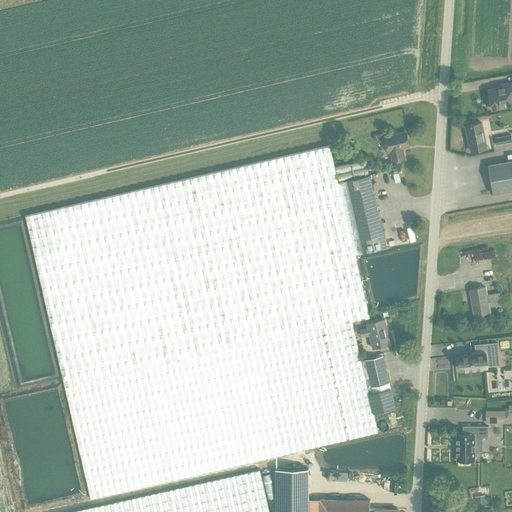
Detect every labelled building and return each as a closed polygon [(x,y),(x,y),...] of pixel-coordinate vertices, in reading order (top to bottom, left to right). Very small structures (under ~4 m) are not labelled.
[(511,82),(499,84),(500,87),(488,89),(492,109),(511,105),(511,82)] [(470,151),(487,148),(482,122),(465,125),(470,151)] [(375,140),(385,138),(388,152),(390,152),(392,161),(405,159),(403,148),(410,147),(406,131),(385,136),(384,132),(373,134),(375,140)] [(495,138),(496,145),(511,142),(510,135),(495,138)] [(366,158),(335,165),(330,145),(25,216),(91,498),(378,432),(373,413),(395,407),(383,355),(382,355),(372,357),(372,358),(361,360),(352,321),(370,317),(355,254),(363,252),(387,247),(370,175),(339,182),(338,181),(370,174),(366,158)] [(493,194),(511,190),(511,160),(488,164),(493,194)] [(500,299),(499,292),(487,294),(486,286),(469,289),(474,315),(490,312),(488,301),(500,299)] [(372,348),(390,344),(384,319),(366,323),(367,327),(359,329),(361,337),(369,335),(372,348)] [(460,358),(457,358),(458,367),(461,367),(461,369),(486,367),(486,365),(492,365),(499,364),(498,352),(497,342),(475,345),(476,354),(460,355),(460,358)] [(497,417),(505,417),(505,411),(486,411),(486,421),(497,421),(497,417)] [(388,427),(388,426),(388,425),(388,424),(388,423),(387,423),(387,422),(386,422),(385,421),(384,421),(383,421),(382,421),(381,421),(380,422),(380,423),(379,423),(379,424),(378,425),(378,426),(378,427),(379,428),(379,429),(380,430),(381,431),(382,431),(383,431),(384,431),(385,431),(386,430),(387,430),(387,429),(388,428),(388,427)] [(457,433),(457,447),(457,460),(459,460),(459,462),(468,462),(468,460),(474,460),(474,451),(477,451),(477,443),(474,443),(474,436),(488,436),(488,426),(463,426),(463,433),(457,433)] [(308,511),(309,499),(309,469),(278,468),(277,511),(308,511)] [(269,511),(260,469),(66,511),(269,511)] [(347,480),(347,474),(347,472),(327,471),(327,479),(347,480)] [(369,511),(370,508),(370,499),(320,498),(319,499),(309,499),(308,511),(369,511)] [(485,498),(476,500),(477,507),(489,505),(488,498),(485,498)]
